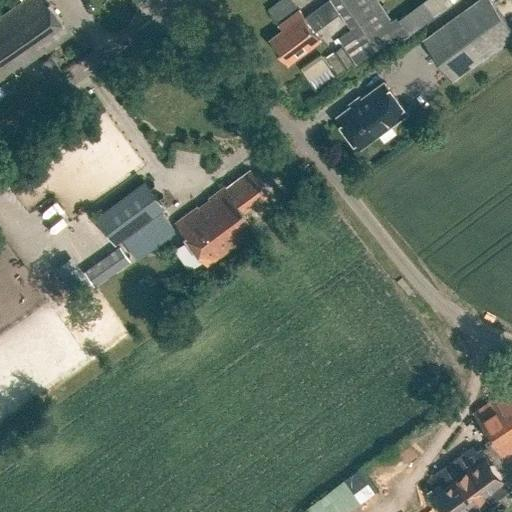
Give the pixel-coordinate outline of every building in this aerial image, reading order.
[(0,73),(18,61),(21,65),(43,49),(45,51),(46,51),(45,50),(70,33),(46,0),(22,0),(13,7),(0,17),(0,73)] [(321,37),(315,28),(338,13),(350,30),(339,38),(356,64),(399,34),(402,39),(452,2),(453,3),(457,0),(423,0),(399,19),(397,17),(392,21),(377,0),(325,0),(303,15),(300,9),(283,20),(287,26),(270,37),(286,60),(321,37)] [(511,29),(490,0),(478,0),(424,40),(453,80),(511,36),(511,29)] [(327,57),(338,74),(353,64),(342,46),(327,57)] [(48,55),(39,62),(49,76),(58,69),(48,55)] [(323,57),(303,71),(316,91),(337,77),(323,57)] [(384,81),(338,116),(359,144),(405,110),(384,81)] [(208,197),(208,198),(198,206),(197,205),(174,222),(205,264),(255,227),(243,211),(267,193),(248,167),(208,197)] [(114,242),(163,207),(143,180),(95,215),(114,242)] [(83,271),(94,286),(129,261),(118,246),(83,271)] [(73,295),(91,284),(72,255),(55,266),(73,295)] [(511,386),(476,410),(496,440),(480,450),(484,455),(455,475),(473,500),(501,480),(491,465),(511,451),(511,386)] [(311,511),(346,511),(379,487),(361,464),(307,506),(311,511)]
